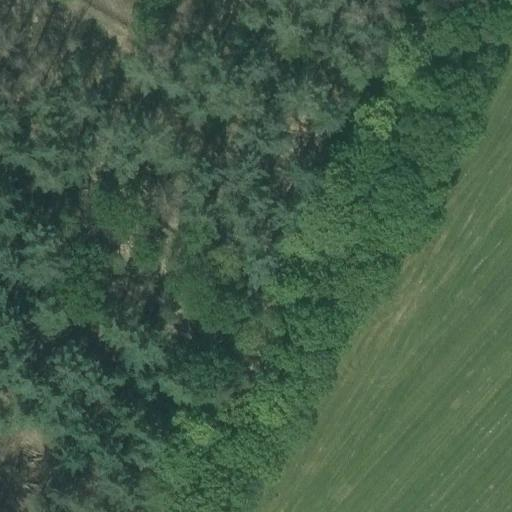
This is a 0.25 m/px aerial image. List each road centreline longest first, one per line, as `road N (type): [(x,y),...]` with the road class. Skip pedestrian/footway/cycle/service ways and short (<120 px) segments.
road 1 (track): [(189,511),(489,0)]
road 2 (track): [(126,511),(182,398),(291,225),(416,0)]
road 3 (track): [(0,430),(131,502)]
